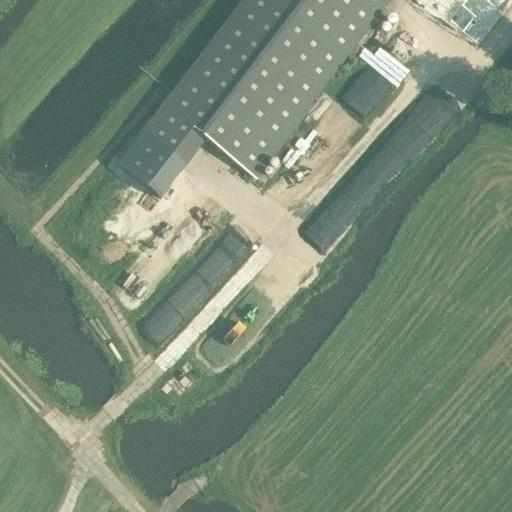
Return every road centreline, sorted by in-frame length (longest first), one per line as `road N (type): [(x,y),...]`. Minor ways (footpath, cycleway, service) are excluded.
road 1 (track): [(153,102),(36,230),(103,298),(148,375)]
road 2 (track): [(64,511),(90,467),(92,434),(139,385)]
